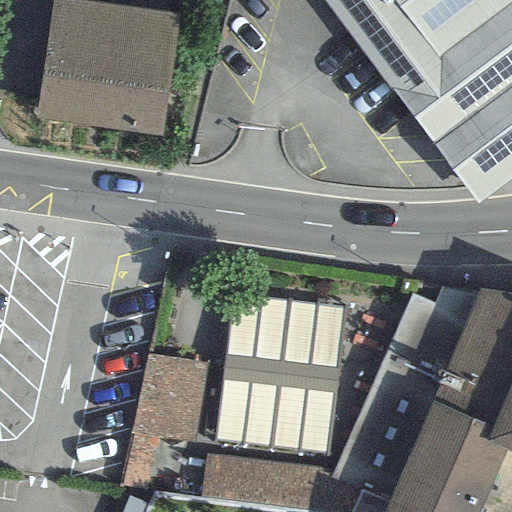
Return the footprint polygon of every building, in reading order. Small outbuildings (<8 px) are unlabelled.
[(180,15),(70,0),(50,0),(35,118),(163,135),(180,15)] [(511,0),(324,0),(465,188),(478,204),(511,178),(511,0)] [(511,287),(479,283),(475,293),(430,396),(489,421),(484,433),(505,442),(511,444),(511,287)] [(430,396),(475,293),(440,285),(434,302),(411,292),(331,470),(358,488),(388,495),(430,396)] [(188,357),(148,352),(120,483),(147,489),(156,435),(193,442),(205,359),(188,357)] [(383,508),(392,511),(474,511),(505,442),(484,433),(489,421),(430,396),(388,495),(383,508)] [(331,470),(204,452),(197,495),(341,511),(346,511),(358,488),(331,470)]
